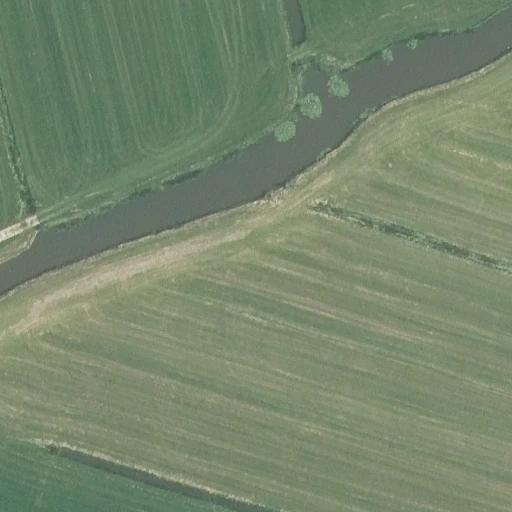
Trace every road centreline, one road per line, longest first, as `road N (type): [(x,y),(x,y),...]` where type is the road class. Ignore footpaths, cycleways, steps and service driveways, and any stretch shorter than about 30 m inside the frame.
road 1 (track): [(0,323),(108,289),(272,211),(511,76)]
road 2 (track): [(0,235),(249,104),(284,62),(388,19)]
